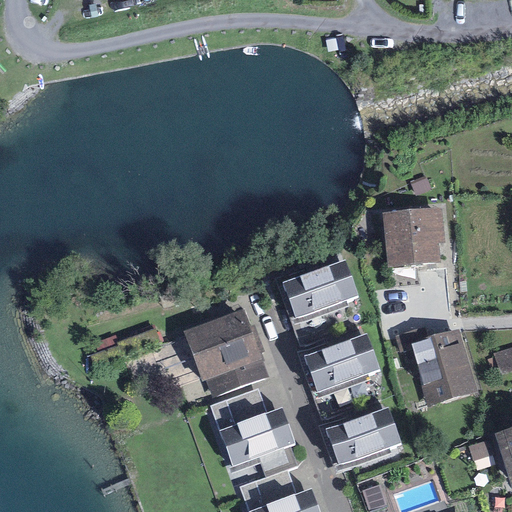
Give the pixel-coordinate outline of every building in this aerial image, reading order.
[(439,212),(390,217),(394,266),(437,263),(435,240),(441,240),(439,212)] [(340,272),(281,292),(297,339),(356,319),(340,272)] [(190,335),(212,395),(265,376),(243,316),(190,335)] [(451,331),(414,342),(433,404),(469,393),(451,331)] [(366,338),(307,359),(321,396),(379,375),(366,338)] [(384,410),(326,431),(340,469),(398,447),(384,410)] [(221,435),(235,471),(291,450),(278,414),(221,435)] [(268,511),(314,511),(309,498),(268,511)]
